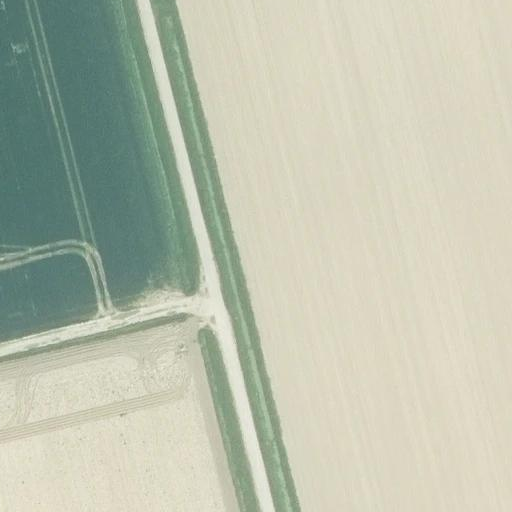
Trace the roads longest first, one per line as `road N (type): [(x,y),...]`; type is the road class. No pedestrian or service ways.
road 1 (unclassified): [(145,0),(216,293)]
road 2 (unclassified): [(269,511),(216,293)]
